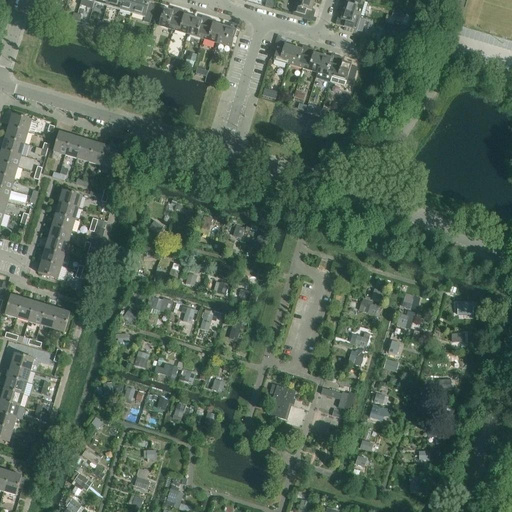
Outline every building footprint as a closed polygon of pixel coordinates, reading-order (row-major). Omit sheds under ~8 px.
[(123,0),(109,0),(108,8),(120,11),(123,0)] [(136,0),(123,0),(120,11),(132,15),(136,0)] [(150,2),(143,0),(136,0),(132,15),(145,19),(150,2)] [(314,3),(303,0),(296,0),(293,13),(313,19),(315,12),(312,11),(314,3)] [(365,3),(355,0),(343,0),(342,3),(346,4),(344,12),(360,17),(365,3)] [(44,4),(41,12),(47,13),(49,7),(49,6),(44,4)] [(159,27),(174,31),(180,11),(174,9),(172,13),(164,10),(159,27)] [(186,13),(180,11),(174,31),(188,35),(193,19),(185,16),(186,13)] [(360,20),(360,17),(344,12),(341,20),(338,19),(336,26),(356,32),(356,31),(362,33),(366,21),(360,20)] [(201,21),(193,19),(188,35),(202,40),(208,19),(202,17),(201,21)] [(215,21),(208,19),(202,40),(217,44),(222,27),(214,25),(215,21)] [(230,30),(222,27),(217,44),(232,48),(238,28),(231,26),(230,30)] [(274,61),(289,65),(294,48),(285,46),(287,42),(280,40),(274,61)] [(302,51),(294,48),(289,65),(303,70),(309,49),(303,47),(302,51)] [(315,51),(309,49),(303,70),(317,74),(322,57),(314,55),(315,51)] [(331,59),(322,57),(317,74),(332,78),(338,58),(332,56),(331,59)] [(344,59),(338,58),(332,78),(347,83),(352,66),(343,63),(344,59)] [(187,60),(185,66),(192,68),(194,62),(187,60)] [(13,115),(9,128),(29,133),(32,121),(13,115)] [(9,128),(5,139),(25,145),(29,133),(9,128)] [(53,153),(66,157),(72,137),(59,134),(53,153)] [(83,141),(72,137),(66,157),(78,160),(83,141)] [(5,139),(2,151),(22,157),(25,145),(5,139)] [(95,144),(83,141),(78,160),(89,164),(95,144)] [(107,148),(95,144),(89,164),(101,167),(107,148)] [(119,151),(107,148),(101,167),(113,171),(119,151)] [(2,151),(0,157),(0,163),(18,168),(22,157),(2,151)] [(0,163),(0,175),(15,180),(18,168),(0,163)] [(0,175),(0,188),(11,192),(15,180),(0,175)] [(0,188),(0,201),(8,204),(11,192),(0,188)] [(63,191),(60,203),(79,209),(83,197),(63,191)] [(60,203),(56,215),(76,221),(79,209),(60,203)] [(187,213),(183,227),(191,229),(195,215),(187,213)] [(56,215),(52,227),(72,233),(76,221),(56,215)] [(210,230),(212,220),(204,218),(202,227),(210,230)] [(158,235),(163,228),(155,222),(150,229),(158,235)] [(52,227),(49,239),(69,245),(72,233),(52,227)] [(242,239),(244,230),(237,228),(234,237),(242,239)] [(265,247),(268,237),(260,235),(259,239),(257,244),(265,247)] [(49,239),(46,251),(65,256),(69,245),(49,239)] [(156,253),(155,245),(145,245),(146,254),(156,253)] [(46,251),(42,262),(62,268),(65,256),(46,251)] [(58,280),(62,268),(42,262),(38,274),(58,280)] [(177,282),(180,272),(172,270),(169,280),(177,282)] [(194,287),(197,278),(189,275),(186,285),(194,287)] [(226,297),(228,287),(220,285),(218,295),(226,297)] [(381,301),(383,293),(375,290),(372,299),(381,301)] [(249,304),(251,294),(244,292),(241,301),(249,304)] [(5,316),(17,320),(23,300),(11,296),(5,316)] [(160,313),(163,302),(152,299),(151,303),(153,303),(152,307),(148,306),(146,313),(151,314),(152,310),(160,313)] [(35,304),(23,300),(17,320),(30,323),(35,304)] [(411,311),(414,303),(406,300),(403,308),(411,311)] [(47,307),(35,304),(30,323),(41,327),(47,307)] [(377,317),(379,308),(366,305),(363,313),(377,317)] [(59,311),(47,307),(41,327),(53,331),(59,311)] [(474,316),(474,307),(461,307),(461,317),(474,316)] [(191,325),(195,312),(187,309),(183,322),(191,325)] [(70,314),(59,311),(53,331),(65,334),(70,314)] [(131,326),(136,319),(128,313),(123,320),(131,326)] [(209,333),(213,317),(205,314),(200,330),(209,333)] [(405,329),(409,318),(400,315),(397,327),(405,329)] [(234,323),(229,339),(237,342),(243,326),(234,323)] [(357,338),(355,345),(366,348),(369,340),(368,340),(369,336),(365,334),(363,339),(357,338)] [(466,344),(465,335),(452,335),(452,344),(466,344)] [(129,344),(129,336),(118,336),(118,344),(129,344)] [(398,357),(401,345),(392,342),(389,354),(398,357)] [(147,363),(150,356),(139,353),(134,367),(145,370),(147,363)] [(361,368),(365,355),(356,353),(352,366),(361,368)] [(15,354),(11,366),(31,372),(34,360),(15,354)] [(459,369),(459,362),(464,362),(464,357),(459,357),(459,356),(450,356),(450,369),(459,369)] [(397,373),(399,365),(387,361),(384,370),(397,373)] [(31,372),(11,366),(8,379),(27,385),(31,372)] [(158,368),(157,373),(170,378),(170,380),(175,381),(178,370),(166,366),(165,370),(158,368)] [(193,385),(196,376),(188,373),(185,383),(193,385)] [(8,379),(4,390),(24,396),(27,385),(8,379)] [(206,382),(204,388),(222,394),(225,383),(215,380),(214,384),(206,382)] [(452,390),(452,381),(438,381),(439,390),(452,390)] [(112,395),(112,385),(103,385),(104,395),(112,395)] [(293,401),(295,394),(276,389),(267,418),(286,424),(291,408),(288,408),(290,401),(293,401)] [(24,396),(4,390),(1,402),(20,408),(24,396)] [(132,402),(135,392),(128,390),(125,400),(132,402)] [(341,402),(342,396),(323,390),(322,396),(341,402)] [(351,412),(355,397),(343,394),(342,396),(341,402),(339,409),(351,412)] [(383,406),(385,398),(377,396),(375,404),(383,406)] [(165,412),(168,402),(161,400),(158,410),(165,412)] [(1,402),(0,404),(0,414),(17,419),(20,408),(1,402)] [(182,417),(186,407),(178,405),(175,415),(182,417)] [(444,415),(444,406),(436,406),(436,415),(444,415)] [(345,421),(347,414),(334,411),(332,418),(345,421)] [(378,422),(380,414),(372,411),(370,419),(378,422)] [(17,419),(0,414),(0,426),(13,431),(17,419)] [(212,427),(215,417),(208,414),(205,424),(212,427)] [(97,430),(103,424),(97,419),(91,425),(97,430)] [(0,426),(0,440),(10,443),(13,431),(0,426)] [(372,454),(374,445),(363,442),(361,451),(372,454)] [(89,462),(94,455),(87,450),(82,457),(89,462)] [(156,461),(156,452),(147,452),(147,461),(156,461)] [(431,462),(430,453),(420,453),(420,463),(431,462)] [(364,468),(367,460),(359,457),(356,466),(364,468)] [(11,474),(0,470),(0,491),(5,493),(11,474)] [(22,479),(22,477),(11,474),(5,493),(16,497),(19,489),(23,490),(26,480),(22,479)] [(82,490),(88,482),(80,475),(74,483),(82,490)] [(423,486),(423,477),(410,478),(410,486),(423,486)] [(146,491),(148,482),(137,479),(135,488),(146,491)] [(175,505),(179,493),(171,490),(167,503),(175,505)] [(141,509),(143,501),(135,499),(133,506),(141,509)] [(71,511),(78,511),(81,508),(72,501),(67,508),(71,511)] [(306,511),(307,511),(310,504),(302,502),(299,510),(306,511)]
